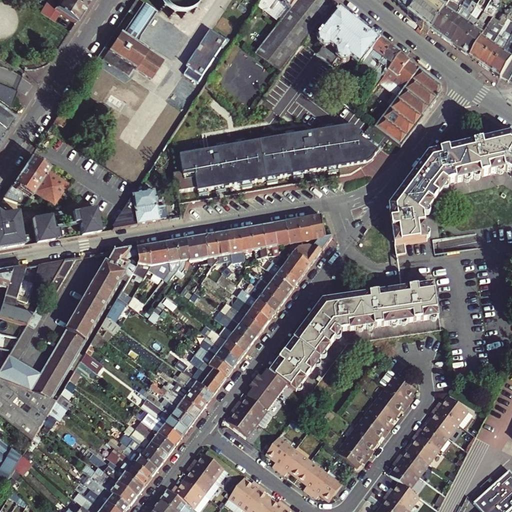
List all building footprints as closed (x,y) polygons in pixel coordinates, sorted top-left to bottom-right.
[(75,25),(83,12),(64,0),(46,0),(44,4),(59,14),(75,25)] [(64,0),(83,12),(90,2),(87,0),(64,0)] [(128,11),(133,14),(140,4),(135,0),(128,11)] [(166,0),(167,14),(205,14),(204,0),(166,0)] [(283,74),(317,27),(330,10),(334,5),(335,5),(328,0),(297,0),(289,11),(254,55),(283,74)] [(275,0),(276,0),(289,11),(297,0),(264,0),(269,4),(274,2),(275,0)] [(392,0),(410,14),(419,0),(392,0)] [(419,0),(410,14),(431,30),(448,4),(449,0),(419,0)] [(453,46),(459,35),(470,17),(477,5),(472,2),(466,12),(462,9),(460,13),(444,39),(453,46)] [(53,22),(59,14),(44,4),(38,12),(53,22)] [(431,30),(444,39),(460,13),(448,4),(431,30)] [(147,51),(136,44),(142,33),(155,14),(142,5),(122,35),(120,33),(108,51),(109,52),(100,66),(126,82),(134,69),(135,69),(135,70),(151,80),(163,61),(147,51)] [(350,61),(361,69),(381,42),(340,10),(337,14),(323,32),(317,39),(319,45),(323,49),(318,55),(332,67),(337,60),(342,64),(348,63),(350,61)] [(317,27),(323,32),(337,14),(330,10),(317,27)] [(453,46),(460,51),(480,19),(483,13),(481,12),(476,21),(470,17),(459,35),(453,46)] [(460,51),(469,57),(487,27),(481,23),(482,21),(480,19),(460,51)] [(469,57),(480,65),(497,37),(507,21),(502,19),(499,24),(496,22),(493,27),(489,25),(487,27),(469,57)] [(480,65),(490,72),(511,35),(511,23),(501,39),(497,37),(480,65)] [(185,75),(199,84),(226,42),(211,31),(187,67),(189,68),(185,75)] [(511,35),(490,72),(500,79),(511,58),(511,35)] [(375,73),(375,72),(392,50),(381,42),(361,69),(351,83),(350,84),(356,88),(370,70),(375,73)] [(377,88),(380,84),(401,56),(392,50),(375,72),(379,74),(371,84),(377,88)] [(380,84),(389,91),(410,63),(401,56),(380,84)] [(389,91),(399,99),(420,71),(410,63),(389,91)] [(401,149),(426,117),(442,95),(441,87),(420,71),(399,99),(375,129),(401,149)] [(205,88),(209,92),(219,77),(214,73),(205,88)] [(0,141),(19,113),(0,100),(0,141)] [(53,124),(61,129),(67,121),(58,115),(53,124)] [(197,192),(361,166),(365,165),(368,164),(371,163),(373,160),(381,150),(352,127),(180,158),(183,178),(195,177),(197,192)] [(511,137),(430,156),(390,209),(395,247),(397,257),(406,256),(405,246),(428,242),(424,217),(448,185),(505,173),(511,176),(511,137)] [(55,205),(68,185),(47,171),(48,170),(30,158),(3,198),(17,203),(18,198),(19,199),(22,194),(29,198),(33,193),(44,200),(45,199),(55,205)] [(111,231),(160,223),(155,193),(134,196),(111,231)] [(100,233),(95,208),(72,213),(74,223),(79,222),(81,236),(100,233)] [(0,250),(23,246),(17,212),(2,215),(0,214),(0,250)] [(32,219),(36,244),(59,240),(58,229),(53,230),(50,216),(32,219)] [(330,242),(326,243),(321,218),(310,220),(314,242),(319,241),(315,248),(322,253),(327,246),(330,242)] [(302,244),(314,242),(310,220),(298,222),(302,244)] [(302,244),(298,222),(286,224),(289,246),(293,245),(302,244)] [(289,246),(286,224),(274,226),(279,256),(282,255),(287,253),(290,251),(289,246)] [(273,258),(279,256),(274,226),(263,228),(267,250),(272,249),(273,258)] [(262,259),(268,258),(267,250),(263,228),(251,230),(255,252),(260,251),(262,259)] [(243,254),(255,252),(251,230),(239,232),(243,254)] [(244,263),(243,254),(239,232),(227,234),(233,265),(244,263)] [(228,267),(233,265),(227,234),(216,236),(220,258),(225,257),(228,267)] [(220,258),(216,236),(207,237),(204,243),(208,249),(209,260),(210,265),(217,263),(221,263),(220,258)] [(209,260),(208,249),(204,243),(207,237),(187,241),(190,258),(188,262),(185,270),(188,271),(190,263),(209,260)] [(188,262),(190,258),(187,241),(176,243),(181,268),(176,275),(180,278),(182,279),(184,275),(182,274),(185,270),(188,262)] [(314,246),(315,248),(319,241),(314,242),(302,244),(293,245),(294,248),(290,251),(292,253),(294,255),(294,254),(298,249),(306,247),(314,246)] [(176,275),(181,268),(176,243),(166,244),(170,273),(166,279),(163,283),(167,286),(176,275)] [(149,272),(163,283),(166,279),(170,273),(166,244),(148,248),(152,268),(149,272)] [(294,254),(311,267),(322,253),(315,248),(314,246),(306,247),(298,249),(294,254)] [(149,272),(152,268),(148,248),(137,249),(140,264),(137,269),(133,275),(144,281),(149,272)] [(78,357),(90,336),(109,303),(125,276),(131,279),(133,275),(137,269),(125,262),(131,251),(116,253),(109,265),(107,264),(41,376),(18,362),(10,357),(0,373),(0,380),(51,401),(70,369),(75,372),(80,363),(82,359),(78,357)] [(305,275),(311,267),(294,254),(294,255),(292,253),(287,256),(283,259),(288,262),(305,275)] [(51,294),(53,295),(73,260),(65,262),(38,309),(27,327),(33,330),(41,317),(39,316),(51,294)] [(27,327),(38,309),(65,262),(51,264),(13,271),(4,306),(0,319),(27,327)] [(299,283),(305,275),(288,262),(282,270),(299,283)] [(293,291),(299,283),(282,270),(282,271),(273,264),(267,271),(293,291)] [(207,277),(217,284),(222,275),(212,270),(207,277)] [(0,297),(0,305),(4,306),(13,271),(0,272),(0,288),(2,289),(0,297)] [(287,299),(293,291),(267,271),(261,280),(287,299)] [(281,307),(287,299),(261,280),(255,287),(264,294),(281,307)] [(244,292),(251,297),(256,291),(257,290),(250,285),(244,292)] [(296,393),(340,334),(438,319),(434,287),(322,303),(270,373),(288,386),(296,393)] [(258,302),(255,300),(251,297),(244,292),(239,288),(234,296),(240,300),(252,310),(258,302)] [(275,315),(281,307),(264,294),(261,298),(258,302),(275,315)] [(139,314),(144,306),(133,299),(128,306),(139,314)] [(107,317),(115,323),(127,305),(119,300),(107,317)] [(263,331),(269,323),(252,310),(240,300),(233,309),(263,331)] [(269,323),(275,315),(258,302),(252,310),(269,323)] [(257,339),(263,331),(233,309),(228,305),(222,313),(227,317),(257,339)] [(143,317),(148,320),(153,314),(148,311),(143,317)] [(251,347),(257,339),(227,317),(221,324),(226,329),(251,347)] [(115,337),(121,328),(107,318),(102,327),(115,337)] [(10,357),(18,362),(35,331),(33,330),(27,327),(10,357)] [(113,339),(115,337),(102,327),(96,336),(102,340),(103,338),(105,339),(107,335),(113,339)] [(245,355),(251,347),(226,329),(220,337),(245,355)] [(239,363),(245,355),(220,337),(212,330),(206,339),(239,363)] [(233,372),(239,363),(206,339),(200,347),(233,372)] [(226,380),(233,372),(200,347),(194,356),(196,357),(214,371),(226,380)] [(80,363),(87,368),(93,360),(85,354),(82,359),(80,363)] [(191,379),(214,397),(226,380),(214,371),(196,357),(191,363),(199,369),(193,377),(185,371),(183,373),(191,379)] [(255,382),(278,399),(288,386),(270,373),(268,371),(262,378),(259,376),(255,382)] [(413,401),(410,399),(416,391),(390,371),(380,385),(386,389),(409,407),(413,401)] [(75,382),(79,385),(83,379),(74,372),(69,381),(73,385),(75,382)] [(187,385),(191,379),(183,373),(182,373),(178,379),(187,385)] [(207,405),(214,397),(191,379),(187,385),(178,379),(176,377),(173,380),(191,393),(207,405)] [(42,425),(49,415),(56,403),(51,401),(0,380),(0,415),(33,442),(42,425)] [(68,392),(70,393),(74,385),(73,385),(69,381),(65,389),(68,392)] [(248,397),(268,413),(278,399),(255,382),(250,388),(253,390),(248,397)] [(195,422),(201,414),(176,395),(172,399),(166,395),(153,385),(150,389),(165,400),(172,405),(195,422)] [(60,396),(64,399),(68,392),(65,389),(60,396)] [(201,414),(207,405),(191,393),(186,399),(173,389),(171,392),(176,395),(201,414)] [(404,413),(409,407),(386,389),(376,403),(396,418),(401,411),(404,413)] [(166,395),(172,399),(176,395),(171,392),(169,390),(166,395)] [(188,431),(195,422),(172,405),(168,410),(162,405),(146,393),(143,397),(161,411),(171,418),(188,431)] [(67,412),(72,406),(64,399),(60,396),(56,403),(66,411),(67,412)] [(235,408),(258,426),(268,413),(248,397),(243,404),(239,402),(235,408)] [(463,430),(473,417),(449,398),(443,406),(440,403),(435,409),(458,427),(463,430)] [(168,410),(172,405),(165,400),(162,405),(168,410)] [(56,421),(59,423),(66,411),(56,403),(49,415),(56,421)] [(391,424),(396,418),(376,403),(367,416),(390,433),(394,427),(391,424)] [(228,423),(248,439),(258,426),(235,408),(230,414),(234,417),(228,423)] [(449,440),(458,427),(435,409),(431,416),(434,418),(429,425),(449,440)] [(169,420),(171,418),(161,411),(157,417),(159,418),(162,414),(169,420)] [(182,440),(188,431),(171,418),(169,420),(162,414),(159,418),(157,417),(155,419),(156,420),(165,427),(182,440)] [(42,425),(50,431),(56,421),(49,415),(42,425)] [(385,439),(390,433),(367,416),(357,428),(377,443),(382,436),(385,439)] [(152,430),(159,435),(165,427),(156,420),(150,429),(152,430)] [(138,434),(145,439),(152,430),(150,429),(145,425),(138,434)] [(439,453),(449,440),(429,425),(423,432),(420,429),(416,435),(439,453)] [(176,448),(182,440),(165,427),(159,435),(176,448)] [(371,450),(377,443),(357,428),(347,441),(370,459),(375,452),(371,450)] [(169,457),(176,448),(159,435),(152,430),(145,439),(146,440),(169,457)] [(146,440),(145,439),(138,434),(135,432),(132,436),(142,444),(146,440)] [(163,464),(169,457),(146,440),(142,444),(132,436),(129,433),(127,436),(133,441),(140,447),(163,464)] [(429,466),(439,453),(416,435),(411,442),(414,444),(409,451),(429,466)] [(273,468),(279,473),(295,451),(279,439),(267,455),(277,463),(273,468)] [(158,472),(163,464),(140,447),(137,450),(130,445),(124,440),(121,444),(127,448),(158,472)] [(15,470),(19,463),(22,459),(0,441),(0,478),(6,482),(8,483),(11,477),(15,470)] [(137,450),(140,447),(133,441),(130,445),(137,450)] [(366,465),(370,459),(347,441),(337,455),(356,470),(362,462),(366,465)] [(122,455),(124,453),(110,442),(108,444),(116,451),(122,455)] [(152,479),(158,472),(127,448),(126,450),(128,451),(127,452),(132,456),(129,461),(152,479)] [(129,461),(132,456),(127,452),(128,451),(126,450),(124,453),(122,455),(129,461)] [(23,457),(30,461),(34,455),(27,451),(23,457)] [(145,489),(152,479),(129,461),(122,455),(116,451),(108,461),(113,464),(120,470),(145,489)] [(289,472),(299,479),(311,463),(295,451),(279,473),(285,477),(289,472)] [(420,478),(429,466),(409,451),(404,458),(401,455),(396,461),(420,478)] [(137,499),(145,489),(120,470),(117,475),(109,468),(94,456),(89,462),(99,469),(104,473),(137,499)] [(219,488),(229,475),(204,456),(198,463),(195,461),(191,467),(214,484),(219,488)] [(410,492),(420,478),(396,461),(392,467),(395,470),(390,477),(399,484),(410,492)] [(15,470),(20,473),(25,468),(19,463),(15,470)] [(310,497),(326,475),(311,463),(299,479),(309,486),(304,492),(310,497)] [(117,475),(120,470),(113,464),(109,468),(117,475)] [(129,509),(137,499),(104,473),(99,469),(96,473),(86,466),(82,472),(90,479),(108,492),(129,509)] [(219,488),(214,484),(191,467),(187,473),(189,475),(184,482),(204,497),(211,501),(220,489),(219,488)] [(11,477),(14,480),(20,473),(15,470),(11,477)] [(511,511),(511,473),(475,502),(481,510),(485,511),(511,511)] [(331,503),(337,496),(343,487),(326,475),(310,497),(316,501),(321,496),(331,503)] [(7,484),(11,489),(16,482),(14,480),(11,477),(8,483),(7,484)] [(116,511),(127,511),(129,509),(108,492),(90,479),(85,486),(94,493),(116,511)] [(233,511),(241,511),(260,487),(254,482),(251,486),(244,480),(225,505),(233,511)] [(11,494),(13,491),(11,489),(7,484),(8,483),(6,482),(2,488),(11,494)] [(194,511),(204,497),(184,482),(179,490),(176,487),(171,493),(194,511)] [(409,511),(420,499),(410,492),(399,484),(394,492),(391,489),(387,495),(409,511)] [(261,511),(271,500),(263,495),(266,491),(260,487),(241,511),(261,511)] [(18,504),(21,499),(13,491),(11,494),(9,497),(18,504)] [(194,511),(171,493),(170,493),(168,491),(160,502),(174,511),(194,511)] [(101,511),(116,511),(94,493),(88,501),(101,511)] [(382,511),(409,511),(387,495),(382,502),(385,504),(380,510),(382,511)] [(26,509),(28,506),(21,499),(18,504),(26,509)] [(261,511),(282,511),(286,506),(280,502),(278,506),(271,500),(261,511)] [(85,511),(101,511),(88,501),(82,509),(85,511)] [(174,511),(160,502),(152,511),(174,511)]
